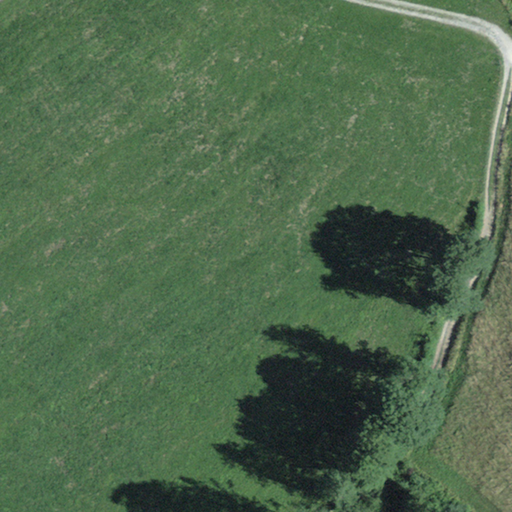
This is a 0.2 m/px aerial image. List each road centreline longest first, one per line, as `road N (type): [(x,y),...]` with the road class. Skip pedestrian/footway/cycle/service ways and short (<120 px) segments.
road 1 (track): [(511,87),(488,186),(401,419),(332,511)]
road 2 (track): [(370,0),(493,25),(511,62)]
